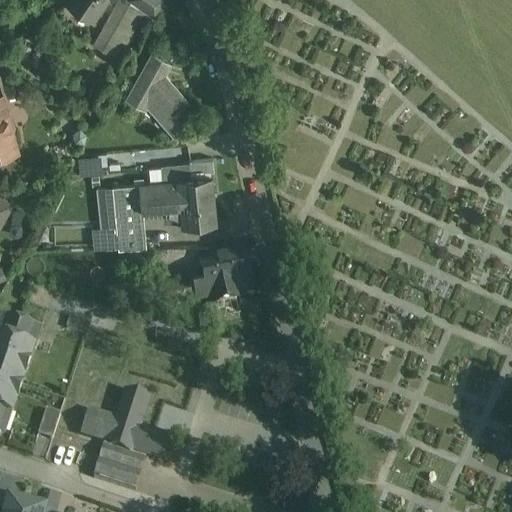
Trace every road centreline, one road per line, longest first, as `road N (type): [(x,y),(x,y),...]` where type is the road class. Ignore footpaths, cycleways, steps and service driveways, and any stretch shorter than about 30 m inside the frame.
road 1 (residential): [(324,511),(228,82),(194,0)]
road 2 (residential): [(150,511),(0,454)]
